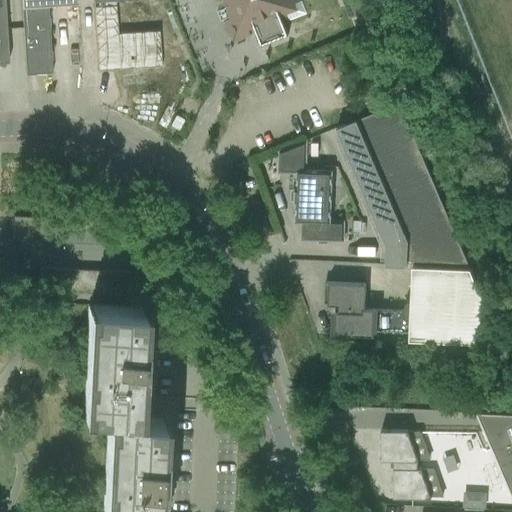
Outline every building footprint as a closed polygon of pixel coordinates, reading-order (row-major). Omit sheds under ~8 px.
[(20,0),(24,55),(25,74),(51,73),(47,5),(48,5),(77,3),(76,0),(20,0)] [(299,0),(216,0),(217,2),(220,0),(223,0),(231,19),(229,19),(224,21),(225,22),(233,43),(255,34),(257,33),(261,44),(287,34),(283,23),(305,14),(299,0)] [(343,0),(350,18),(358,15),(366,11),(373,9),(369,0),(343,0)] [(116,1),(94,2),(96,33),(98,69),(161,65),(159,30),(118,32),(116,1)] [(366,11),(358,15),(361,22),(369,19),(366,11)] [(406,260),(468,262),(400,102),(337,127),(383,235),(382,235),(386,244),(385,265),(406,266),(406,260)] [(306,140),(280,150),(279,172),(298,173),(297,187),(296,187),(296,189),(292,191),(292,199),(295,201),(295,203),(297,203),(297,206),(296,214),(296,221),(302,221),(302,239),(318,239),(320,242),(327,242),(329,240),(343,240),(344,221),(330,221),(330,219),(328,219),(328,221),(323,221),(325,171),(305,170),(306,140)] [(13,241),(25,241),(26,217),(14,216),(13,241)] [(26,217),(25,241),(37,242),(38,217),(26,217)] [(38,217),(37,242),(49,242),(51,218),(38,217)] [(51,218),(49,242),(61,243),(63,218),(51,218)] [(63,218),(61,243),(73,244),(75,219),(63,218)] [(75,219),(73,244),(86,244),(87,220),(75,219)] [(87,220),(86,244),(98,245),(99,220),(87,220)] [(99,220),(98,245),(110,246),(111,221),(99,220)] [(111,221),(110,246),(122,246),(123,222),(111,221)] [(123,222),(122,246),(134,247),(135,222),(123,222)] [(135,222),(134,247),(146,247),(147,223),(135,222)] [(374,335),(374,331),(374,323),(389,323),(389,331),(410,332),(409,340),(503,344),(470,268),(412,266),(411,303),(407,304),(404,307),(403,310),(365,309),(366,284),(325,282),(324,304),(339,304),(339,312),(335,312),(335,333),(374,335)] [(40,278),(40,291),(52,292),(53,268),(41,267),(40,278)] [(53,268),(52,292),(64,293),(65,269),(53,268)] [(65,269),(64,293),(76,293),(78,269),(65,269)] [(78,269),(76,293),(89,294),(90,270),(78,269)] [(90,270),(89,294),(101,294),(102,270),(90,270)] [(102,270),(101,294),(113,295),(114,271),(102,270)] [(114,271),(113,295),(125,296),(127,272),(114,271)] [(127,272),(125,296),(138,296),(139,276),(139,272),(127,272)] [(0,277),(0,278),(0,300),(13,301),(14,277),(0,277)] [(14,277),(13,301),(27,302),(27,291),(40,291),(40,278),(14,277)] [(137,417),(143,308),(92,306),(86,415),(111,417),(106,511),(157,511),(162,418),(137,417)] [(478,411),(477,411),(511,493),(511,412),(479,411),(478,411)] [(381,430),(381,460),(391,460),(394,460),(394,467),(394,497),(432,497),(431,496),(443,496),(433,469),(422,469),(421,468),(418,468),(419,460),(418,459),(430,459),(420,431),(409,431),(408,430),(381,430)] [(464,497),(464,506),(484,507),(484,498),(481,495),(468,494),(464,497)]
